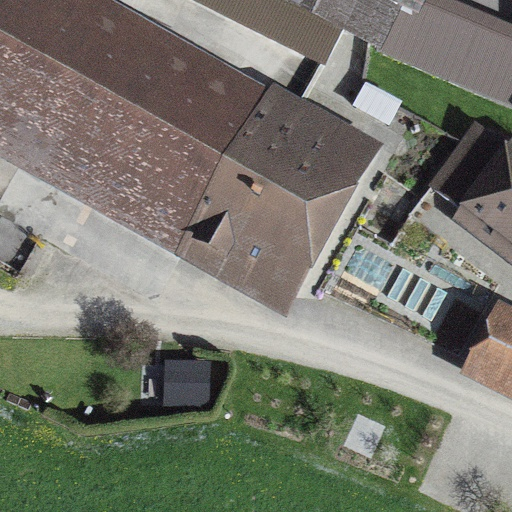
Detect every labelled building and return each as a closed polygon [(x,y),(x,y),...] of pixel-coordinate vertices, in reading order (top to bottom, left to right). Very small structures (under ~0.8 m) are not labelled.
[(345,165),(56,0),(0,0),(0,137),(188,243),(190,240),(275,288),(345,165)] [(282,0),(374,46),(397,0),(282,0)] [(511,54),(511,43),(407,0),(397,0),(374,46),(495,97),(511,54)] [(511,54),(495,97),(511,104),(511,54)] [(474,220),(511,248),(511,158),(507,154),(485,182),(497,191),(474,220)] [(511,384),(511,323),(503,319),(478,368),(511,384)] [(209,360),(164,360),(164,407),(209,407),(209,360)]
